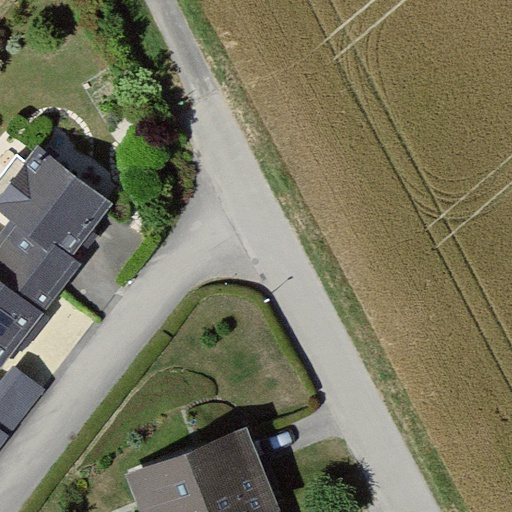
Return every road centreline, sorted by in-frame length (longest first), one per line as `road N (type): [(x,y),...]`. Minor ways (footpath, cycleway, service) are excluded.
road 1 (residential): [(419,511),(251,199),(104,366),(0,502)]
road 2 (track): [(251,199),(158,0)]
